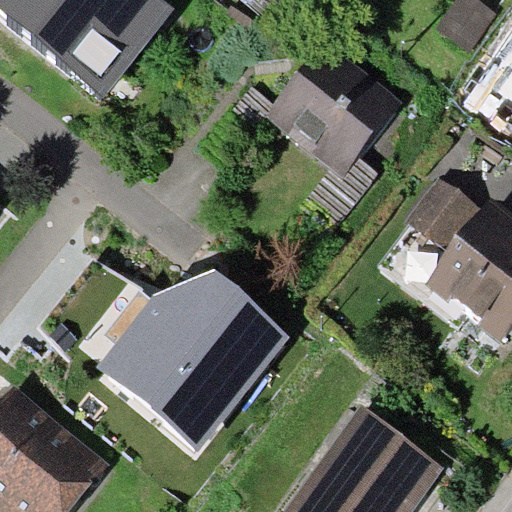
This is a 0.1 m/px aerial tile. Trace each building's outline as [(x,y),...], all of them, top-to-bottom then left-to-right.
[(0,35),(98,110),(169,18),(142,0),(10,0),(0,14),(0,35)] [(0,0),(0,14),(10,0),(0,0)] [(464,53),(487,17),(461,0),(456,0),(434,34),(464,53)] [(342,173),(394,104),(321,50),(269,119),(342,173)] [(508,347),(511,341),(511,231),(443,179),(411,222),(459,258),(434,291),(508,347)] [(141,317),(97,371),(201,455),(296,338),(214,274),(155,299),(141,317)] [(0,509),(3,511),(76,511),(113,465),(58,424),(15,391),(0,410),(0,509)] [(413,511),(439,477),(363,423),(299,511),(413,511)]
